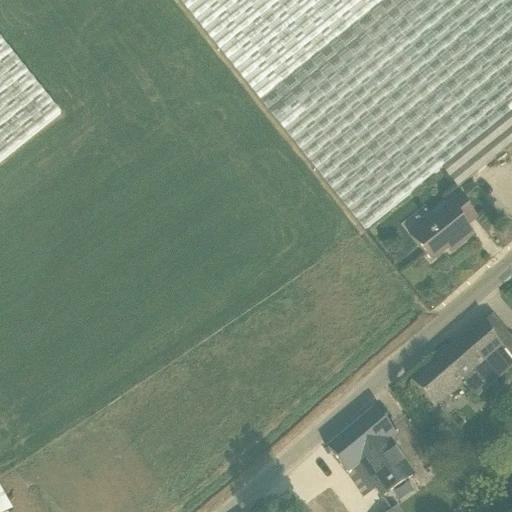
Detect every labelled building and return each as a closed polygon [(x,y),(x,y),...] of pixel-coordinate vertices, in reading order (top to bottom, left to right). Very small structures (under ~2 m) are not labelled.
[(511,0),(176,0),(364,232),(441,170),(457,190),(511,145),(511,115),(511,114),(511,112),(511,0)] [(0,162),(60,114),(0,39),(0,162)] [(411,237),(431,263),(456,244),(459,247),(473,236),(465,227),(475,219),(459,198),(411,237)] [(411,384),(432,408),(462,382),(475,397),(511,364),(511,341),(511,340),(502,348),(481,324),(411,384)] [(372,454),(358,465),(382,498),(413,477),(387,440),(394,435),(373,411),(347,432),(363,450),(366,447),(372,454)] [(326,450),(327,451),(347,474),(358,465),(372,454),(366,447),(363,450),(347,432),(326,450)] [(0,487),(0,511),(2,511),(11,508),(0,487)]
